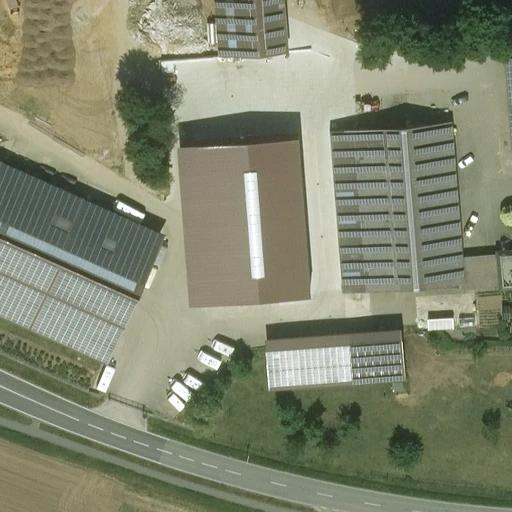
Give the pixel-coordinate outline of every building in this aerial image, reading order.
[(0,0),(0,67),(13,0),(0,0)] [(283,0),(218,0),(222,53),(288,48),(283,0)] [(450,123),(330,132),(342,291),(461,282),(462,281),(460,258),(450,123)] [(160,235),(0,164),(0,310),(105,357),(136,288),(160,235)] [(511,251),(499,253),(499,255),(502,286),(511,285),(511,251)] [(499,255),(460,258),(462,281),(461,282),(462,289),(502,286),(499,255)] [(268,339),(269,349),(272,389),(385,380),(403,379),(402,362),(400,338),(399,328),(268,339)]
